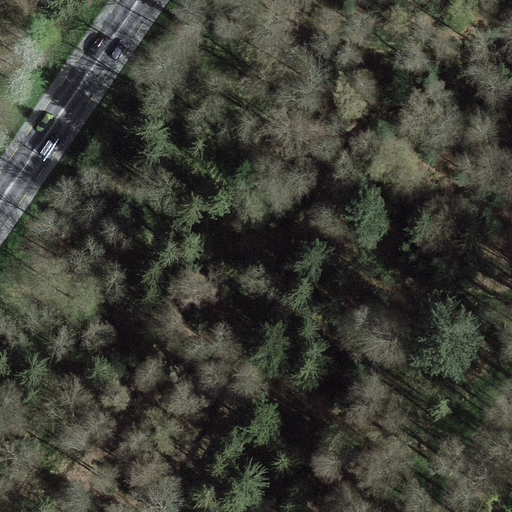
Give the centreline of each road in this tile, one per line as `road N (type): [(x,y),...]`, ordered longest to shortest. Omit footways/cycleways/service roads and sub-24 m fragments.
road 1 (primary): [(0,204),(140,0)]
road 2 (track): [(440,511),(511,382)]
